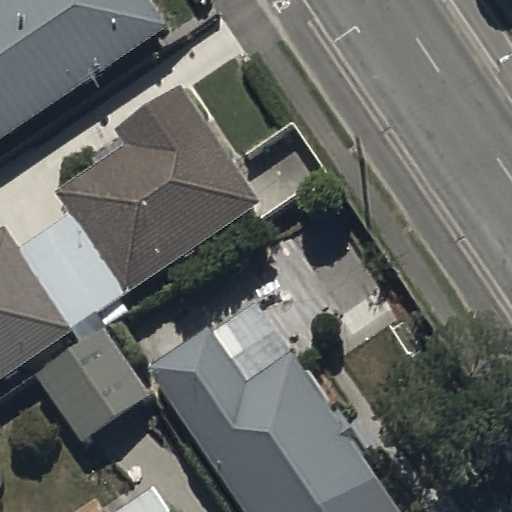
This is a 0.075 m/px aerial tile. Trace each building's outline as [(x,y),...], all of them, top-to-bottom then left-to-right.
[(0,0),(0,153),(172,39),(145,0),(0,0)] [(74,227),(22,262),(6,238),(0,241),(0,390),(264,216),(184,95),(119,139),(131,158),(59,205),(74,227)] [(215,341),(155,381),(241,511),(397,511),(371,471),(379,466),(347,417),(337,424),(296,362),(331,338),(301,293),(296,296),(280,273),(245,296),(239,287),(197,315),(215,341)] [(84,452),(155,404),(102,325),(69,346),(72,349),(50,363),(56,372),(38,384),(84,452)] [(172,511),(163,498),(141,511),(172,511)]
